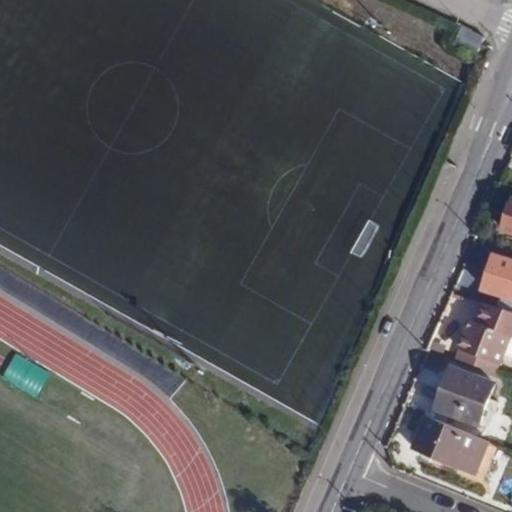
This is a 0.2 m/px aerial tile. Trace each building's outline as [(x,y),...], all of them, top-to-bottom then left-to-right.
[(475,52),(482,38),(461,28),(454,43),(475,52)] [(511,262),(497,258),(487,290),(506,296),(502,307),(511,309),(511,262)] [(476,318),(458,358),(500,374),(508,356),(511,357),(511,309),(502,307),(491,303),(483,321),(476,318)] [(480,426),(494,384),(455,370),(439,410),(480,426)] [(491,442),(429,416),(416,449),(477,475),(491,442)]
